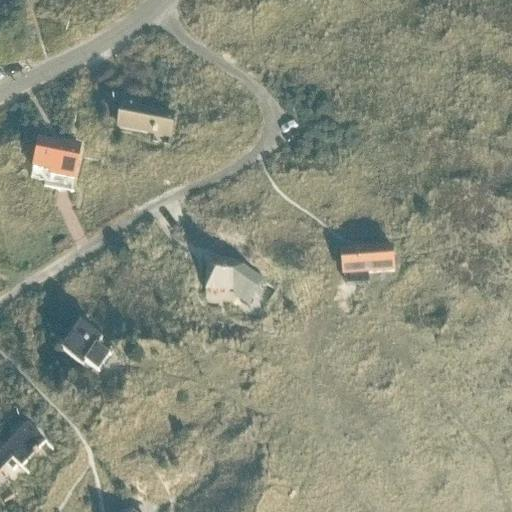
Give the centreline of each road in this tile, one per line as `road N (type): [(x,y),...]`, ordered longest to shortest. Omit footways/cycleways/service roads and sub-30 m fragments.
road 1 (residential): [(0,304),(236,169),(268,141),(272,120),(261,96),(182,40),(154,8)]
road 2 (unclassified): [(0,94),(118,36),(154,8)]
